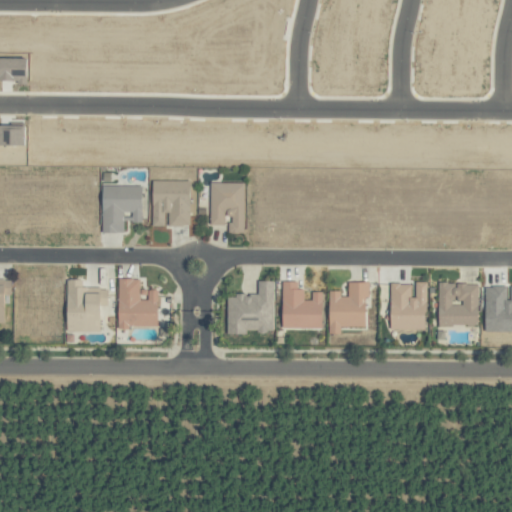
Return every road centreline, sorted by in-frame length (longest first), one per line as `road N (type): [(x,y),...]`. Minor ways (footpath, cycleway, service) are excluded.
road 1 (residential): [(511,111),(0,106)]
road 2 (residential): [(0,371),(511,372)]
road 3 (residential): [(213,262),(511,260)]
road 4 (residential): [(177,262),(0,256)]
road 5 (residential): [(0,4),(161,0)]
